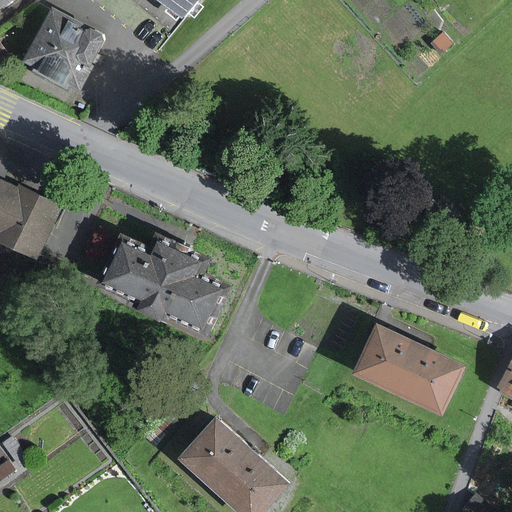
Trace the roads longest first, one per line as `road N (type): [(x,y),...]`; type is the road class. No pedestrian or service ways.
road 1 (tertiary): [(0,106),(302,241),(511,311)]
road 2 (residential): [(453,511),(511,345)]
